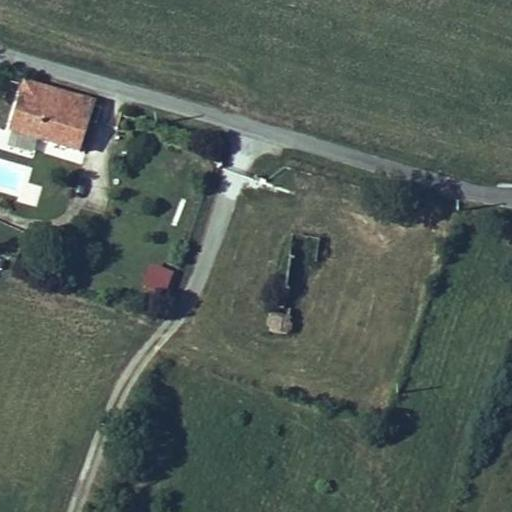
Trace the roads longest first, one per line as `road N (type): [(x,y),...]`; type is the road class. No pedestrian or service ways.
road 1 (residential): [(0,44),(511,193)]
road 2 (track): [(76,511),(111,403),(210,268),(253,120)]
